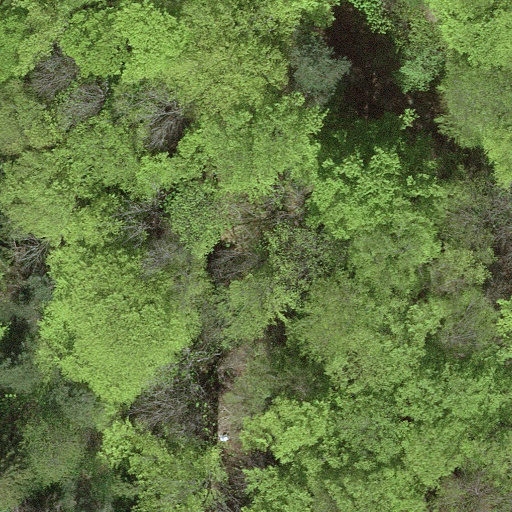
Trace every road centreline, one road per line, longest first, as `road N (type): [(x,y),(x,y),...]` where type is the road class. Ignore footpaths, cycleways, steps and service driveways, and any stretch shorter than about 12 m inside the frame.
road 1 (track): [(511,414),(481,245),(437,148),(305,0)]
road 2 (track): [(104,511),(45,428),(0,338)]
